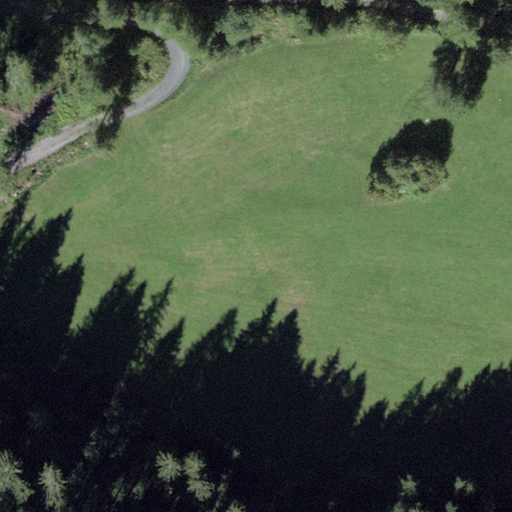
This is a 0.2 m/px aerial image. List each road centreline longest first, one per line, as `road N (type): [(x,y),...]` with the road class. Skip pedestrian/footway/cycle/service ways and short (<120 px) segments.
road 1 (track): [(0,172),(175,80),(184,44),(156,22),(74,20),(0,6)]
road 2 (track): [(511,29),(348,0)]
